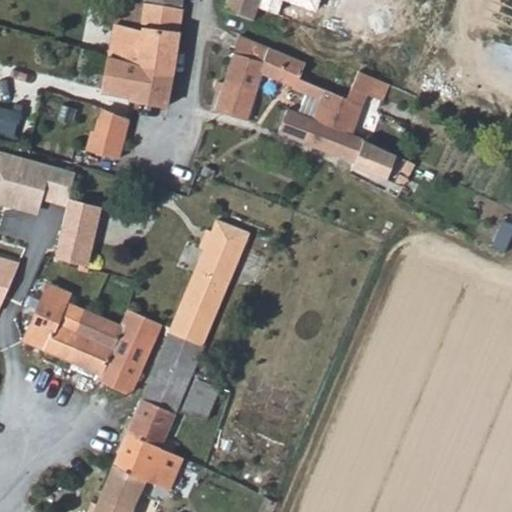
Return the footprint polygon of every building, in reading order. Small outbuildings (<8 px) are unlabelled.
[(171,68),(180,9),(133,0),(132,0),(120,0),(119,11),(107,8),(104,22),(113,23),(109,55),(171,68)] [(181,0),(132,0),(133,0),(180,9),(181,0)] [(225,0),(224,7),(254,17),(260,0),(225,0)] [(308,18),(312,0),(273,0),(271,10),(308,18)] [(270,45),(239,33),(232,52),(264,63),(270,45)] [(270,45),(264,63),(232,52),(224,80),(256,92),(262,74),(296,87),(300,77),(307,59),(270,45)] [(116,68),(116,74),(168,86),(171,68),(109,55),(107,67),(116,68)] [(360,68),(348,95),(362,102),(366,94),(374,75),(360,68)] [(168,86),(116,74),(116,77),(104,74),(105,108),(129,119),(134,102),(165,106),(168,86)] [(381,101),(389,82),(374,75),(366,94),(381,101)] [(296,87),(323,97),(326,87),(323,85),(300,77),(296,87)] [(256,92),(224,80),(216,109),(247,119),(256,92)] [(326,87),(323,97),(315,119),(349,133),(354,120),(363,124),(370,106),(362,102),(348,95),(326,87)] [(105,108),(96,129),(123,142),(129,119),(105,108)] [(344,154),(357,159),(364,139),(349,133),(315,119),(288,109),(279,133),(318,145),(318,148),(343,157),(344,154)] [(123,142),(96,129),(86,149),(119,159),(123,142)] [(391,151),(364,139),(357,159),(370,165),(369,169),(374,171),(376,166),(383,170),(391,151)] [(40,198),(66,204),(68,198),(74,172),(0,154),(0,204),(4,205),(5,200),(38,208),(40,198)] [(66,204),(53,256),(82,264),(96,205),(68,198),(66,204)] [(203,341),(248,237),(240,233),(236,242),(224,237),(230,224),(216,218),(170,327),(203,341)] [(66,289),(46,281),(21,340),(41,348),(62,300),(66,289)] [(41,348),(43,350),(99,373),(113,340),(119,325),(62,300),(41,348)] [(145,356),(161,323),(127,307),(119,325),(113,340),(145,356)] [(170,327),(155,362),(190,378),(192,374),(206,342),(203,341),(170,327)] [(127,391),(145,356),(113,340),(99,373),(97,377),(127,391)] [(155,362),(139,397),(175,412),(190,378),(155,362)] [(216,395),(223,398),(226,388),(196,376),(182,410),(206,419),(216,395)] [(160,444),(175,412),(139,397),(125,429),(160,444)] [(154,482),(159,484),(167,467),(153,461),(160,444),(125,429),(111,463),(145,478),(154,482)] [(160,444),(153,461),(167,467),(174,450),(160,444)] [(129,511),(145,478),(111,463),(89,511),(129,511)]
